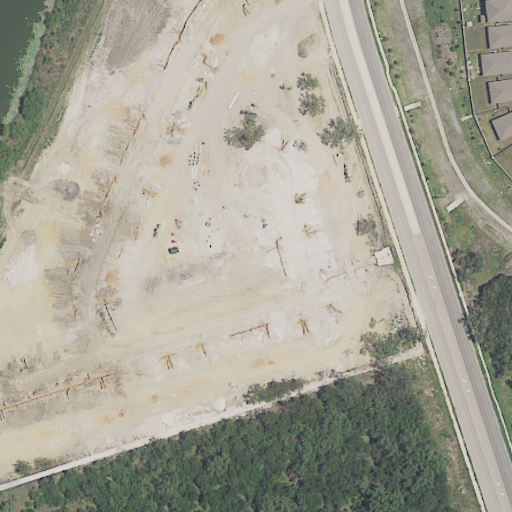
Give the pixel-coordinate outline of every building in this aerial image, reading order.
[(511,21),(511,0),(482,0),(483,15),(479,16),(479,23),(511,21)] [(511,25),(487,26),(487,48),(511,46),(511,25)] [(511,51),(479,53),(480,76),(511,73),(511,51)] [(511,101),(511,78),(486,83),(490,104),(511,101)] [(511,111),(490,119),(496,139),(511,133),(511,111)]
